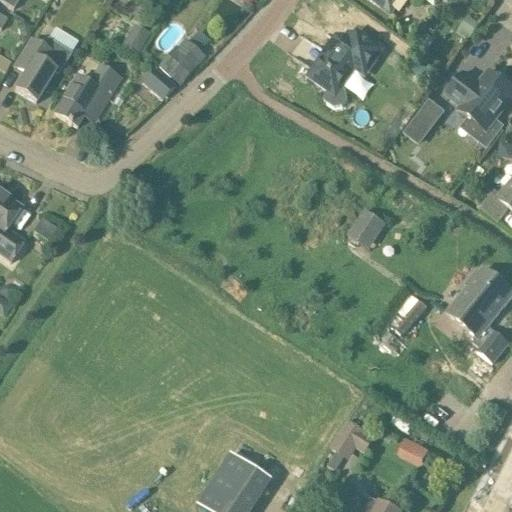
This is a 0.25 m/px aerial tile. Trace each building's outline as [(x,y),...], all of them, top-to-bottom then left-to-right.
[(0,0),(0,3),(13,11),(20,0),(0,0)] [(369,0),(379,7),(392,16),(403,0),(369,0)] [(470,17),(457,35),(469,43),(481,25),(470,17)] [(21,23),(17,30),(24,34),(26,40),(32,29),(21,23)] [(125,43),(123,47),(138,56),(140,51),(150,35),(134,26),(125,43)] [(338,40),(323,61),(321,59),(313,70),(316,72),(314,74),(315,84),(328,93),(326,97),(327,105),(334,109),(343,108),(347,101),(346,93),(342,90),(345,86),(343,80),(355,63),(368,73),(383,51),(357,33),(350,43),(345,40),(338,40)] [(43,48),(32,40),(17,64),(28,71),(15,92),(35,105),(54,75),(58,78),(72,55),(48,40),(43,48)] [(176,49),(158,69),(179,88),(203,60),(184,43),(177,50),(176,49)] [(120,81),(99,69),(88,87),(76,80),(55,117),(68,125),(68,126),(71,128),(72,127),(77,130),(90,108),(100,114),(120,81)] [(154,73),(141,87),(161,105),(174,90),(154,73)] [(462,110),(459,113),(487,134),(511,101),(511,92),(489,75),(479,87),(462,74),(461,75),(463,77),(447,98),(462,110)] [(437,121),(422,109),(403,135),(418,146),(437,121)] [(482,209),(494,220),(496,221),(507,208),(511,212),(511,183),(498,201),(493,196),(482,209)] [(2,195),(0,197),(0,257),(11,266),(25,246),(7,233),(22,212),(10,203),(11,202),(2,195)] [(364,214),(350,237),(346,242),(367,256),(385,229),(364,214)] [(37,218),(28,231),(46,243),(55,231),(37,218)] [(466,289),(446,315),(462,328),(498,284),(481,270),(479,274),(476,271),(464,286),(466,289)] [(511,294),(498,284),(462,328),(478,341),(474,346),(480,351),(478,354),(493,366),(508,346),(488,330),(511,299),(511,294)] [(2,290),(0,292),(0,296),(9,303),(16,293),(9,288),(2,290)] [(400,313),(390,326),(389,327),(403,338),(426,309),(411,296),(398,312),(400,313)] [(0,317),(5,321),(13,309),(0,299),(0,317)] [(348,424),(331,450),(337,454),(345,459),(354,444),(366,452),(373,440),(366,436),(367,435),(348,424)] [(407,438),(399,456),(421,467),(430,450),(407,438)] [(337,454),(327,469),(335,474),(345,459),(337,454)] [(219,474),(198,507),(205,511),(253,511),(273,483),(231,456),(219,474)] [(357,511),(391,511),(364,498),(357,511)]
